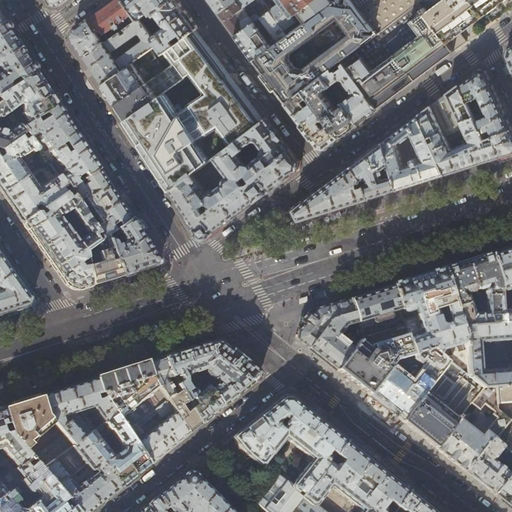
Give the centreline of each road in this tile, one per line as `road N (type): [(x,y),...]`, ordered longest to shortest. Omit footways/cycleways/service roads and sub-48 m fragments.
road 1 (primary): [(208,295),(511,199)]
road 2 (tertiary): [(192,266),(42,35)]
road 3 (tertiary): [(292,367),(476,511)]
road 4 (residential): [(292,367),(111,511)]
road 5 (residential): [(320,169),(194,0)]
road 6 (residential): [(320,169),(487,45)]
road 7 (residential): [(192,266),(320,169)]
road 8 (residential): [(0,224),(78,336)]
road 9 (primary): [(78,336),(208,295)]
